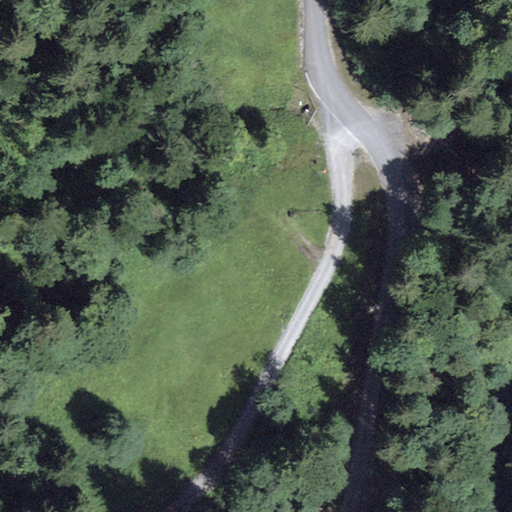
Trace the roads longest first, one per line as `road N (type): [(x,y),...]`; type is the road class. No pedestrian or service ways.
road 1 (unclassified): [(316,0),(327,72),(398,178),(397,242),(347,511)]
road 2 (track): [(174,511),(230,441),(322,275),(339,217),(336,147),(345,104)]
